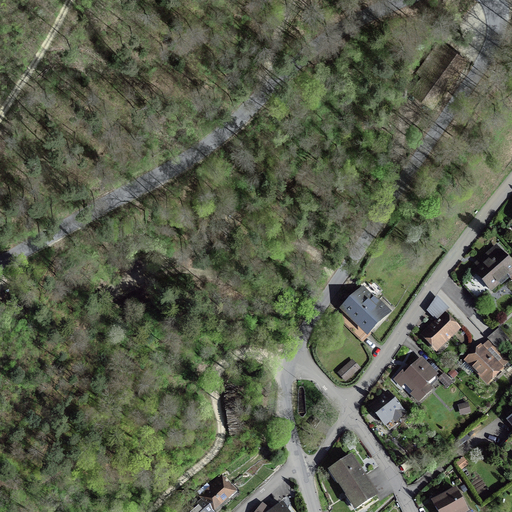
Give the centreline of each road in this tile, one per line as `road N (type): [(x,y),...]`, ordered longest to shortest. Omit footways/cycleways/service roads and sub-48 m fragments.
road 1 (unclassified): [(402,0),(334,30),(194,153),(0,264)]
road 2 (unclassified): [(290,359),(488,52),(497,16),(490,0)]
road 3 (residential): [(349,410),(511,179)]
road 4 (track): [(150,511),(211,454),(219,437),(214,374),(223,360),(290,359)]
road 5 (track): [(0,121),(69,0)]
